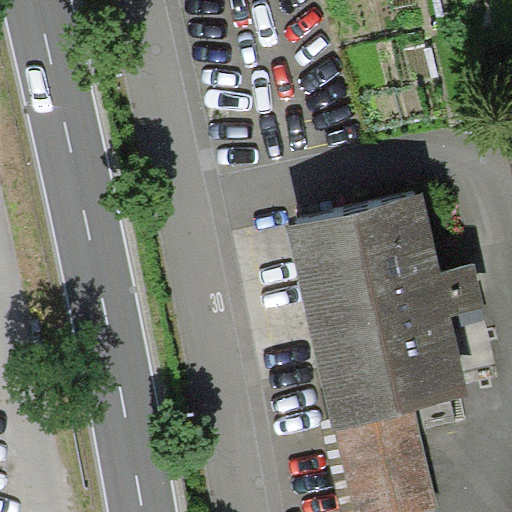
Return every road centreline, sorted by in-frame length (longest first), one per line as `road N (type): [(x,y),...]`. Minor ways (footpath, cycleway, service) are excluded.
road 1 (primary): [(35,0),(143,511)]
road 2 (residential): [(240,511),(225,390),(140,0)]
road 3 (unknown): [(0,293),(59,511)]
